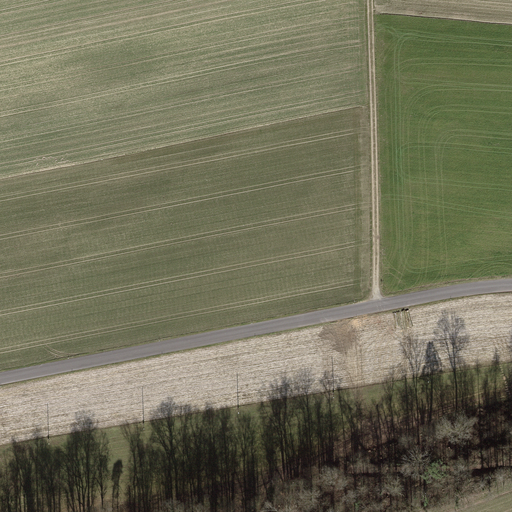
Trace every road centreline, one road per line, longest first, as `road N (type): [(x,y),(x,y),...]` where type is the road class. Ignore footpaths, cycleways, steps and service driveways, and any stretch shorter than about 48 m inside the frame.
road 1 (tertiary): [(511,284),(0,378)]
road 2 (track): [(377,307),(370,0)]
